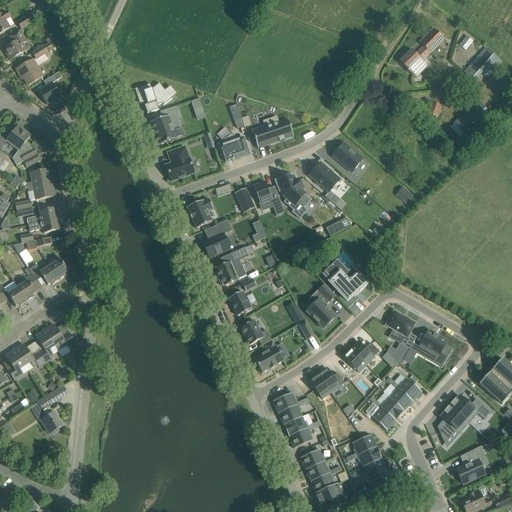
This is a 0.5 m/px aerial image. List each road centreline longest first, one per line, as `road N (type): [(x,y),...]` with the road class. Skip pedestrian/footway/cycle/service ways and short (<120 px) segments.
road 1 (residential): [(249,398),(308,366),(375,306),(398,297),(473,345),(472,357),(414,425),(412,443),(438,503)]
road 2 (residential): [(158,198),(311,141),(402,0)]
road 3 (residential): [(249,398),(158,198)]
road 4 (residential): [(75,498),(89,304)]
road 5 (residential): [(89,304),(66,130)]
road 6 (residential): [(158,198),(94,55)]
road 7 (residential): [(300,511),(249,398)]
